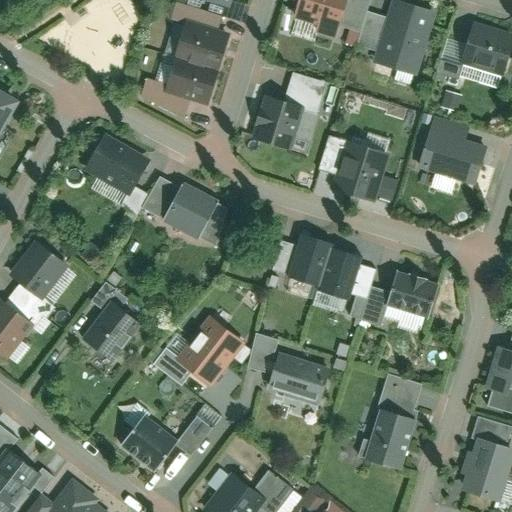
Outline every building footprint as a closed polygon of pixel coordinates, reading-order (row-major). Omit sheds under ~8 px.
[(337,39),(346,0),(302,0),(296,28),(337,39)] [(391,0),(375,62),(412,72),(429,10),(391,0)] [(217,71),(228,38),(186,25),(175,58),(217,71)] [(462,66),(504,79),(511,53),(511,36),(475,25),(462,66)] [(207,104),(217,71),(175,58),(165,91),(207,104)] [(0,124),(15,99),(0,91),(0,124)] [(457,108),(459,95),(445,92),(443,106),(457,108)] [(299,108),(265,98),(254,138),(288,148),(299,108)] [(477,184),(488,148),(430,131),(420,166),(477,184)] [(87,168),(129,190),(144,161),(102,139),(87,168)] [(379,200),(392,155),(349,143),(336,188),(379,200)] [(162,220),(197,241),(218,205),(183,184),(162,220)] [(316,291),(348,300),(360,258),(327,249),(328,243),(300,235),(288,279),(317,287),(316,291)] [(63,264),(35,244),(11,277),(38,297),(63,264)] [(390,306),(428,320),(441,288),(403,274),(390,306)] [(32,325),(1,301),(0,302),(0,353),(6,359),(32,325)] [(110,302),(80,340),(105,359),(135,321),(110,302)] [(244,343),(208,316),(177,357),(213,384),(244,343)] [(269,375),(277,338),(255,333),(246,370),(269,375)] [(511,350),(499,346),(485,387),(511,396),(511,350)] [(322,409),(332,375),(281,360),(271,394),(322,409)] [(365,460),(406,471),(418,423),(377,413),(365,460)] [(125,447),(155,472),(180,443),(150,418),(125,447)] [(498,498),(511,450),(480,441),(475,456),(470,455),(465,472),(470,473),(465,488),(498,498)] [(0,456),(0,511),(8,511),(39,473),(7,448),(0,456)] [(233,474),(204,511),(254,511),(265,499),(233,474)] [(511,504),(511,503),(511,478),(507,477),(499,500),(511,504)] [(92,511),(87,508),(95,498),(74,482),(52,511),(92,511)]
